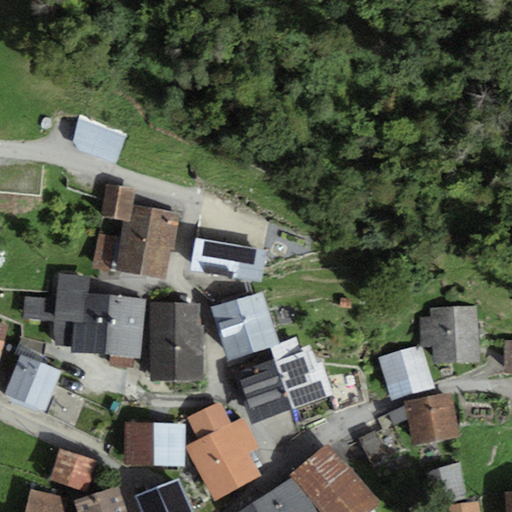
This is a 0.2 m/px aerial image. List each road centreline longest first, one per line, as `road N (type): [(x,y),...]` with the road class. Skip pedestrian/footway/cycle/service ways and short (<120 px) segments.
road 1 (residential): [(0,147),(188,197),(180,275),(204,298),(222,393),(274,481)]
road 2 (residential): [(511,385),(443,389),(403,401),(351,422),(274,481)]
road 3 (residential): [(135,511),(108,459),(0,410)]
